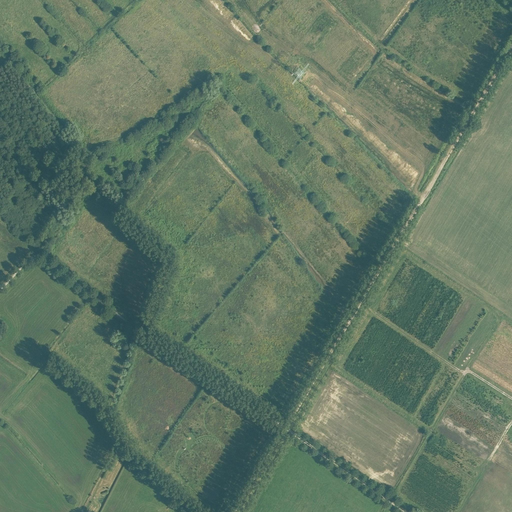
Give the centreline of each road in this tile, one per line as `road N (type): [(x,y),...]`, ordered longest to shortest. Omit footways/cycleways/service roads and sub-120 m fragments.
road 1 (track): [(511,51),(282,426)]
road 2 (track): [(282,426),(406,511)]
